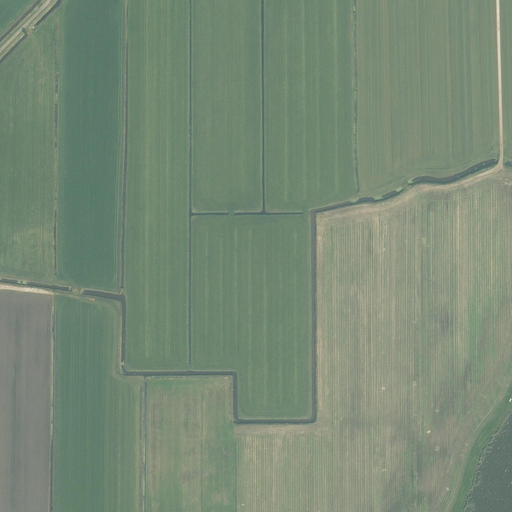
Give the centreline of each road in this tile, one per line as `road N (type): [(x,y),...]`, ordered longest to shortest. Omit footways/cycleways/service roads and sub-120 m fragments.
road 1 (track): [(497,0),(499,166),(373,205)]
road 2 (track): [(511,368),(508,400),(477,445),(454,511)]
